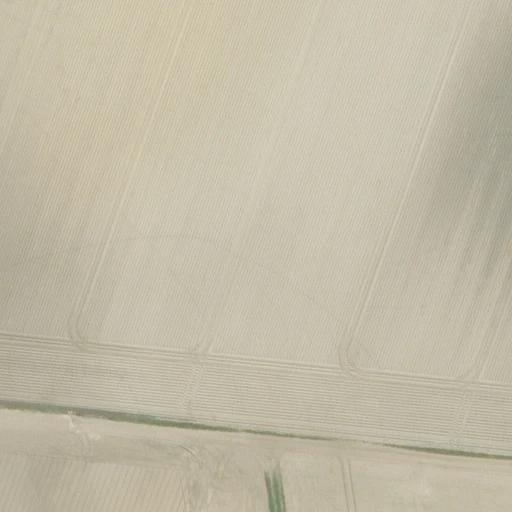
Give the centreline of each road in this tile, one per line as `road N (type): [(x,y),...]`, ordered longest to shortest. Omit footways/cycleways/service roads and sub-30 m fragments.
road 1 (track): [(0,414),(275,446)]
road 2 (track): [(275,446),(511,470)]
